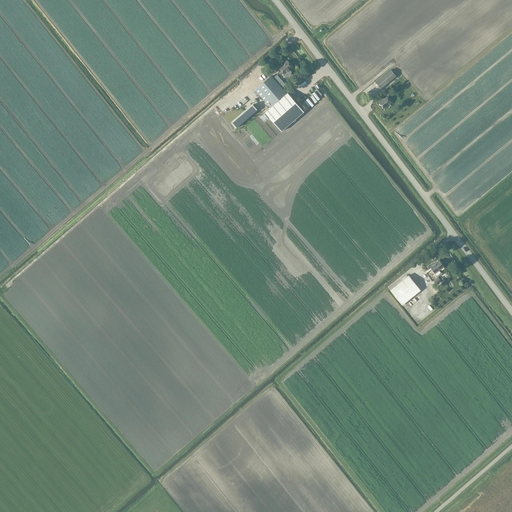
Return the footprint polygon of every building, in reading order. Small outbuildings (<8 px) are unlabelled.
[(285,75),(285,74),(286,76),(287,76),(289,76),(291,74),(291,72),(290,70),(293,67),(287,61),(279,68),(285,75)] [(381,89),(389,82),(396,76),(391,70),(376,83),(381,89)] [(286,94),(276,82),(271,76),(255,90),(270,107),(286,94)] [(264,112),(281,132),(304,112),(287,93),(286,94),(270,107),(264,112)] [(379,103),(383,109),(391,102),(387,97),(379,103)] [(253,105),(232,123),(236,128),(257,110),(253,105)] [(435,273),(444,267),(439,261),(434,264),(430,266),(435,273)] [(390,290),(402,305),(421,290),(409,275),(390,290)]
